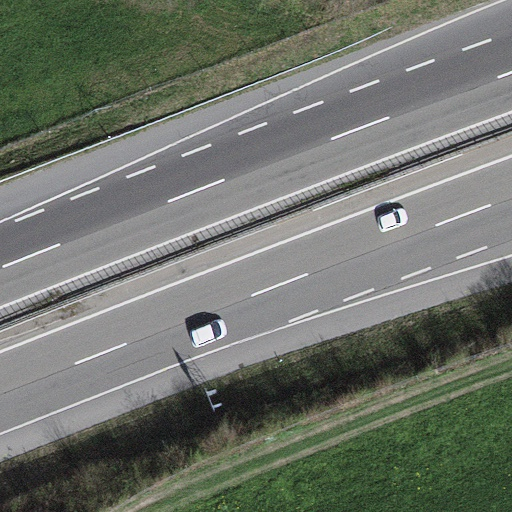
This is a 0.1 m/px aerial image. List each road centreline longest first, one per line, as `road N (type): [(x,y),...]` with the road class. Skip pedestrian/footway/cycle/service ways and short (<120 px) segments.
road 1 (motorway): [(0,395),(511,199)]
road 2 (motorway): [(511,71),(0,267)]
